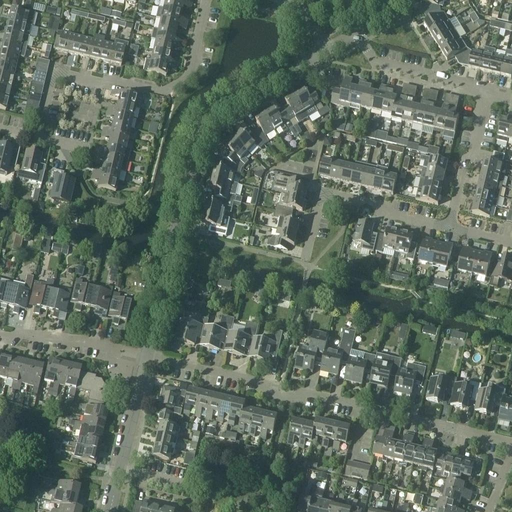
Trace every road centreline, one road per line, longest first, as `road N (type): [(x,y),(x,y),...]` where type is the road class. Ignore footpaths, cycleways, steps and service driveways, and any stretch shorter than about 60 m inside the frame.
road 1 (residential): [(145,356),(197,151),(212,125),(327,51)]
road 2 (residential): [(511,442),(363,416),(145,356)]
road 3 (residential): [(206,0),(190,77),(166,92),(67,76),(50,90),(41,137),(0,128)]
road 4 (residential): [(448,229),(320,191),(304,256)]
road 5 (residential): [(110,511),(145,356)]
road 6 (residential): [(486,89),(375,62),(357,32)]
road 7 (residential): [(145,356),(0,333)]
road 8 (residential): [(448,229),(486,89)]
